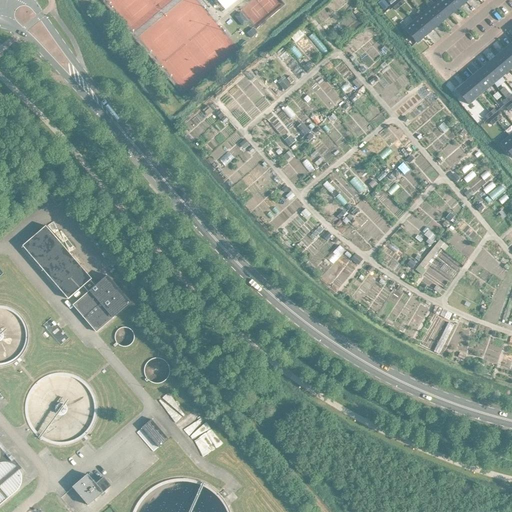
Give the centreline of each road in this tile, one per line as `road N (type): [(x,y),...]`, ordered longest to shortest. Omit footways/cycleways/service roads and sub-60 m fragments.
road 1 (secondary): [(158,171),(281,297),(351,348),(422,385),(511,416)]
road 2 (secondary): [(2,14),(158,171)]
road 3 (secondary): [(158,171),(33,0)]
